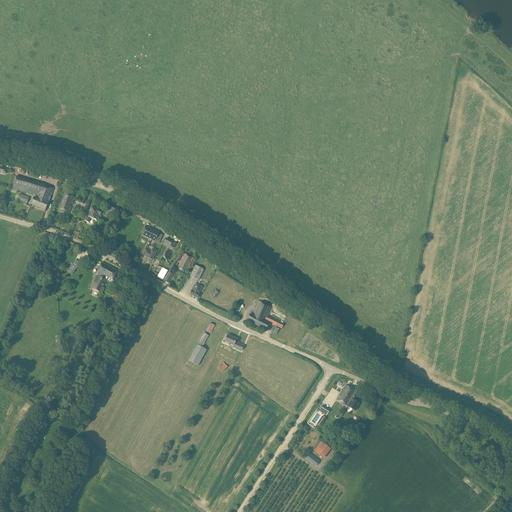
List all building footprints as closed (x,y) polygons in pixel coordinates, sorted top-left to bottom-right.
[(41,185),(15,177),(15,178),(13,188),(12,188),(12,189),(37,196),(36,198),(34,197),(31,205),(45,210),(50,198),(53,190),(54,190),(54,189),(41,185)] [(75,198),(64,193),(63,194),(58,209),(69,214),(75,198)] [(29,198),(20,194),(18,200),(27,203),(29,198)] [(116,213),(118,208),(108,204),(106,209),(116,213)] [(102,211),(91,207),(87,216),(85,221),(88,223),(90,218),(96,220),(98,215),(100,216),(102,211)] [(159,233),(145,226),(141,235),(155,241),(155,240),(159,242),(162,235),(159,233)] [(146,250),(143,255),(148,258),(151,259),(152,260),(157,251),(152,249),(151,252),(146,250)] [(193,259),(185,254),(176,268),(185,273),(193,259)] [(80,263),(75,259),(67,271),(72,275),(80,263)] [(102,263),(101,263),(95,275),(97,275),(95,278),(93,282),(95,283),(92,289),(101,293),(104,288),(102,287),(106,280),(104,279),(105,277),(113,280),(117,271),(102,263)] [(204,270),(196,266),(190,276),(190,277),(198,280),(198,281),(204,270)] [(164,280),(168,270),(162,267),(158,277),(164,280)] [(202,288),(195,284),(189,295),(197,299),(199,294),(202,288)] [(267,316),(271,308),(258,301),(252,315),(250,314),(247,321),(266,330),(269,324),(264,322),(265,320),(282,328),(284,324),(267,316)] [(215,326),(210,323),(206,331),(210,333),(215,326)] [(209,336),(204,333),(197,345),(189,361),(198,366),(206,350),(202,348),(209,336)] [(237,339),(227,335),(224,342),(234,346),(233,347),(241,351),(243,346),(235,343),(237,339)] [(228,367),(223,362),(219,366),(224,371),(228,367)] [(347,407),(352,400),(357,391),(345,385),(336,400),(347,407)] [(359,404),(352,400),(347,407),(355,412),(359,404)] [(322,417),(317,424),(320,426),(325,419),(322,417)] [(330,449),(321,442),(313,451),(322,458),(330,449)] [(306,457),(316,466),(320,462),(309,453),(306,457)]
